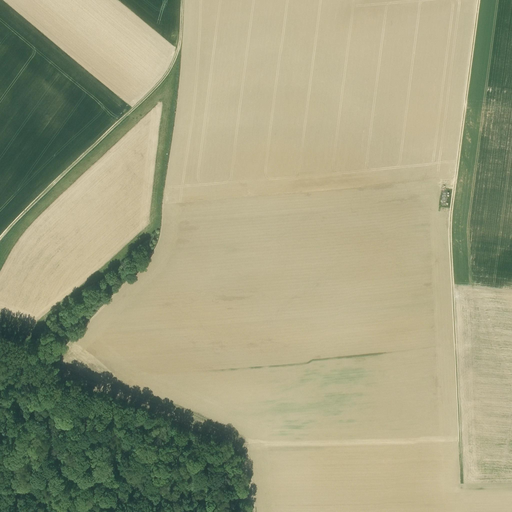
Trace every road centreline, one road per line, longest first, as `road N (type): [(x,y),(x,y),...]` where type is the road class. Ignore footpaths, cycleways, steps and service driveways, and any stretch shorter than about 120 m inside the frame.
road 1 (track): [(479,0),(450,238),(460,454)]
road 2 (track): [(182,0),(177,54),(162,83),(0,242)]
